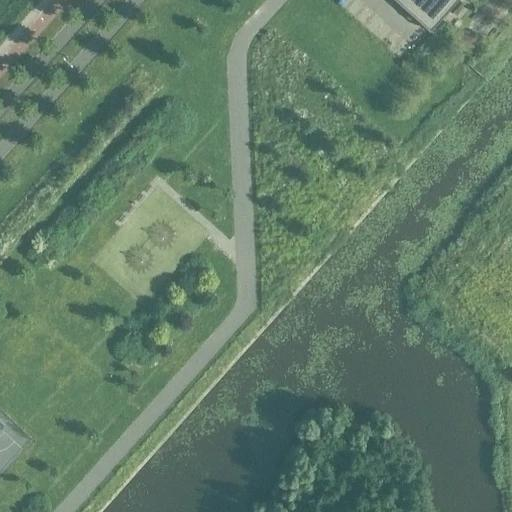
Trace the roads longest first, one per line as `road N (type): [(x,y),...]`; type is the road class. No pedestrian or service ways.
road 1 (tertiary): [(0,152),(136,0)]
road 2 (tertiary): [(96,0),(0,107)]
